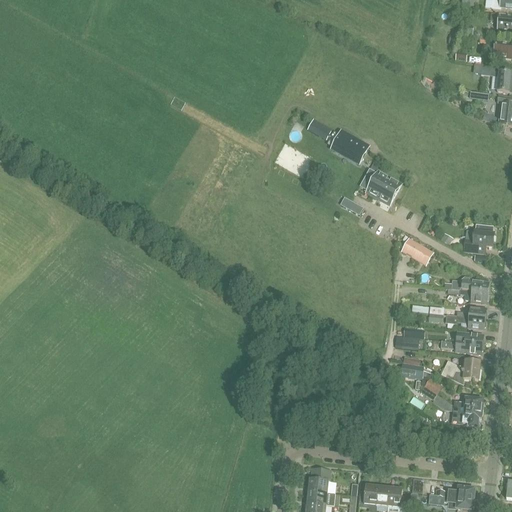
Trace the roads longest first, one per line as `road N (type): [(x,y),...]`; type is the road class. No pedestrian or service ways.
road 1 (residential): [(282,511),(286,460),(294,451),(491,472)]
road 2 (tertiary): [(491,472),(511,295)]
